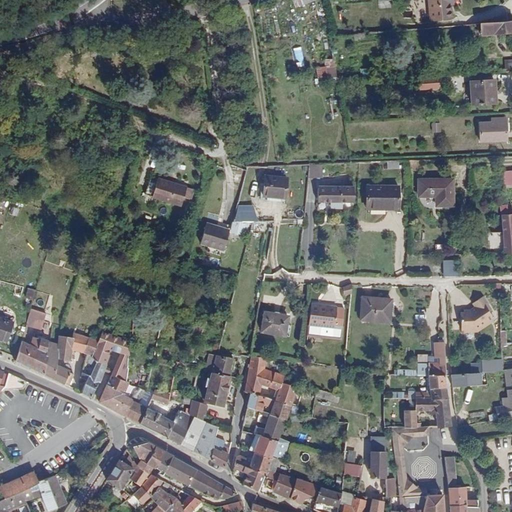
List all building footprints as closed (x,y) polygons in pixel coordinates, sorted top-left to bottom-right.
[(457,0),(434,0),(435,19),(456,17),(455,3),(458,3),(457,0)] [(263,19),(279,15),(276,7),(261,10),(263,19)] [(511,30),(511,18),(477,22),(479,33),(511,30)] [(324,59),(325,66),(317,67),(318,81),(336,80),(335,58),(324,59)] [(433,79),(412,81),(413,88),(410,88),(410,91),(435,89),(433,79)] [(493,81),(468,83),(469,106),(494,104),(493,81)] [(503,121),(477,122),(478,142),(505,142),(503,121)] [(433,122),(432,131),(441,132),(441,122),(433,122)] [(309,164),(310,177),(323,177),(323,164),(309,164)] [(511,168),(504,168),(507,189),(511,188),(511,217),(511,209),(503,209),(503,218),(498,219),(498,227),(504,227),(504,235),(490,236),(491,257),(511,256),(511,168)] [(289,178),(268,176),(267,197),(288,199),(289,178)] [(457,178),(423,179),(424,196),(440,195),(441,206),(458,206),(457,178)] [(325,209),(362,210),(363,189),(351,189),(351,186),(335,186),(335,189),(326,189),(325,209)] [(400,187),(369,188),(370,209),(401,209),(400,187)] [(182,206),(152,198),(147,217),(177,225),(182,206)] [(231,230),(208,225),(203,245),(225,251),(231,230)] [(252,226),(238,225),(236,234),(250,237),(252,226)] [(256,227),(254,237),(268,238),(269,228),(256,227)] [(448,264),(447,279),(460,279),(460,263),(448,264)] [(355,285),(348,288),(347,295),(356,295),(357,285),(355,285)] [(32,300),(39,303),(42,291),(35,289),(32,300)] [(395,301),(366,298),(364,320),(393,323),(395,301)] [(487,300),(478,306),(482,312),(474,317),(465,317),(465,333),(479,332),(497,322),(493,316),(496,313),(487,300)] [(312,326),(346,330),(348,310),(341,309),(341,307),(314,304),(312,326)] [(35,312),(30,331),(43,336),(49,317),(35,312)] [(268,316),(262,335),(286,340),(292,321),(268,316)] [(0,320),(0,340),(9,344),(17,327),(0,320)] [(345,340),(346,330),(312,326),(311,335),(345,340)] [(58,346),(53,344),(51,354),(54,359),(47,380),(72,391),(77,377),(59,368),(63,357),(78,362),(81,351),(89,354),(96,335),(79,329),(76,338),(63,334),(58,346)] [(106,330),(103,338),(98,352),(107,364),(110,349),(132,358),(134,344),(106,330)] [(204,334),(197,332),(194,344),(201,346),(204,334)] [(103,338),(96,335),(89,354),(95,357),(87,381),(91,383),(85,397),(95,401),(107,364),(98,352),(103,338)] [(33,349),(25,346),(19,367),(47,380),(54,359),(51,354),(53,344),(36,339),(33,349)] [(430,364),(429,376),(447,378),(447,343),(436,342),(436,358),(441,358),(441,365),(430,364)] [(214,363),(211,374),(220,376),(223,366),(214,363)] [(272,365),(257,363),(250,395),(256,400),(266,403),(268,398),(283,404),(281,411),(292,417),(300,395),(287,392),(290,378),(270,374),(272,365)] [(490,366),(490,377),(495,376),(511,376),(510,364),(490,366)] [(223,366),(220,376),(219,380),(234,383),(237,369),(223,366)] [(115,373),(113,378),(127,384),(131,369),(120,367),(117,374),(115,373)] [(0,372),(1,371),(0,370),(0,392),(6,387),(10,377),(0,373),(0,372)] [(147,387),(150,374),(141,372),(138,385),(147,387)] [(414,390),(413,398),(424,399),(451,401),(447,378),(429,376),(428,390),(414,390)] [(458,378),(453,378),(454,392),(496,389),(495,376),(490,377),(458,378)] [(113,378),(105,406),(130,418),(134,403),(123,399),(127,384),(113,378)] [(234,383),(219,380),(216,390),(212,389),(211,397),(214,398),(210,411),(224,415),(234,383)] [(129,395),(135,396),(137,387),(131,385),(129,395)] [(134,403),(130,418),(149,428),(155,415),(140,407),(147,389),(137,387),(135,396),(134,403)] [(153,394),(151,400),(169,404),(170,398),(153,394)] [(424,399),(424,413),(433,414),(433,418),(440,418),(442,431),(455,431),(451,401),(424,399)] [(266,403),(256,400),(252,414),(269,418),(273,407),(266,403)] [(292,417),(281,411),(278,420),(290,423),(292,417)] [(411,413),(410,429),(424,429),(424,413),(411,413)] [(269,418),(252,414),(247,437),(261,440),(266,422),(275,425),(270,442),(282,445),(290,423),(278,420),(269,418)] [(178,428),(155,415),(149,428),(172,441),(178,428)] [(178,428),(172,441),(184,446),(195,421),(192,419),(185,415),(178,428)] [(195,421),(184,446),(197,454),(205,426),(195,421)] [(205,426),(197,454),(214,464),(218,450),(221,435),(205,426)] [(410,429),(396,428),(397,438),(416,439),(430,439),(430,430),(424,429),(410,429)] [(371,438),(370,467),(375,467),(375,452),(386,452),(386,438),(371,438)] [(397,438),(402,484),(420,491),(410,482),(408,450),(416,439),(397,438)] [(140,461),(138,462),(147,471),(149,469),(151,471),(158,449),(144,440),(131,446),(140,461)] [(262,441),(257,457),(275,462),(278,457),(282,445),(270,442),(262,441)] [(168,456),(158,449),(151,471),(154,474),(154,475),(158,478),(160,474),(168,456)] [(218,450),(214,464),(229,473),(232,457),(218,450)] [(375,467),(370,467),(370,478),(385,479),(386,452),(375,452),(375,467)] [(118,459),(107,477),(120,485),(125,479),(134,466),(128,456),(124,462),(118,459)] [(191,470),(168,456),(160,474),(173,483),(183,486),(191,470)] [(254,466),(240,462),(238,467),(270,477),(272,473),(275,462),(257,457),(254,466)] [(136,464),(134,466),(143,475),(145,473),(147,471),(138,462),(136,464)] [(447,464),(449,480),(458,478),(456,463),(447,464)] [(365,466),(347,464),(346,477),(363,479),(365,466)] [(134,466),(125,479),(134,486),(143,475),(134,466)] [(269,479),(270,477),(238,467),(237,473),(250,479),(247,487),(264,495),(269,479)] [(202,478),(191,470),(183,486),(197,491),(202,478)] [(0,501),(0,505),(23,495),(46,483),(41,474),(35,476),(33,473),(0,489),(0,492),(3,499),(0,501)] [(301,482),(272,473),(270,477),(269,479),(278,482),(277,485),(280,486),(277,496),(295,504),(301,482)] [(143,475),(134,486),(125,495),(132,504),(144,494),(146,497),(155,487),(160,483),(143,475)] [(68,511),(70,511),(58,478),(46,483),(23,495),(28,504),(30,509),(47,500),(51,511),(68,511)] [(226,492),(202,478),(197,491),(212,496),(225,495),(226,492)] [(449,480),(453,511),(454,511),(481,509),(481,504),(469,505),(468,493),(460,493),(458,478),(449,480)] [(388,479),(388,493),(388,498),(398,498),(397,479),(388,479)] [(342,511),(344,496),(301,482),(295,504),(305,509),(307,503),(316,495),(321,495),(318,503),(342,511)] [(420,491),(402,484),(411,492),(412,501),(434,499),(434,495),(434,491),(420,491)] [(403,511),(445,511),(444,497),(434,499),(412,501),(411,492),(402,484),(402,496),(403,511)] [(146,497),(157,508),(167,498),(155,487),(146,497)] [(10,511),(28,504),(23,495),(0,505),(0,511),(10,511)] [(173,511),(180,503),(171,495),(168,499),(167,498),(157,508),(160,511),(158,511),(173,511)] [(180,503),(173,511),(187,511),(193,505),(183,498),(180,503)] [(346,511),(367,511),(369,501),(358,500),(356,510),(347,509),(346,511)] [(384,511),(385,503),(375,501),(373,511),(384,511)]
